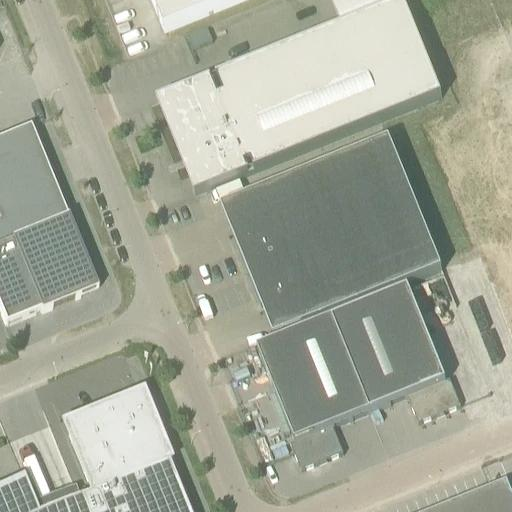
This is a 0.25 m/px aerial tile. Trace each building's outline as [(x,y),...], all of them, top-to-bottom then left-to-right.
[(149,0),(164,35),(249,0),(149,0)] [(329,0),(341,28),(187,91),(162,101),(185,159),(192,156),(207,194),(212,192),(441,99),(403,3),(411,0),(329,0)] [(207,32),(188,39),(193,52),(212,44),(207,32)] [(29,131),(0,143),(0,317),(5,329),(95,292),(29,131)] [(301,331),(441,275),(389,144),(248,201),(261,233),(234,244),(246,274),(249,282),(260,310),(288,299),(301,331)] [(407,293),(332,323),(370,417),(407,402),(417,428),(460,411),(449,384),(445,386),(407,293)] [(332,324),(256,353),(295,447),(290,449),(300,474),(342,457),(333,431),(369,416),(332,324)] [(185,511),(167,466),(164,468),(158,454),(162,452),(143,406),(133,402),(72,427),(68,437),(86,483),(90,482),(96,495),(54,511),(33,511),(21,482),(0,490),(0,511),(185,511)]
